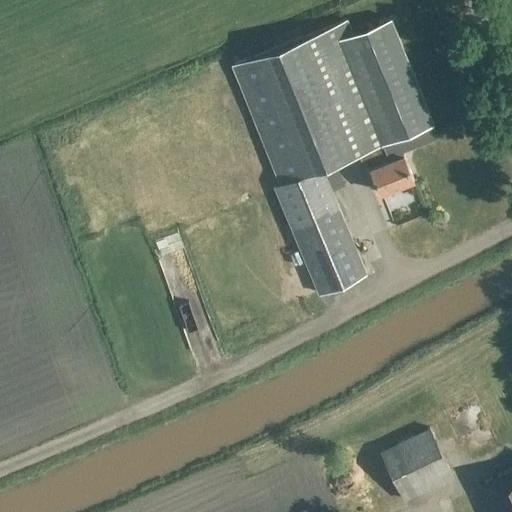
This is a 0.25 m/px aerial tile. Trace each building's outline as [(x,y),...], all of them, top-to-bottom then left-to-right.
[(215,2),(203,4),(206,23),(218,21),(215,2)] [(236,64),(251,101),(283,181),(273,186),(319,295),(365,274),(318,169),(358,152),(362,163),(370,167),(380,192),(412,178),(401,150),(436,135),(389,17),(351,33),(345,19),(236,64)] [(414,234),(431,225),(426,217),(410,226),(414,234)] [(428,427),(380,449),(403,499),(451,477),(428,427)] [(511,511),(511,468),(478,485),(491,511),(511,511)]
